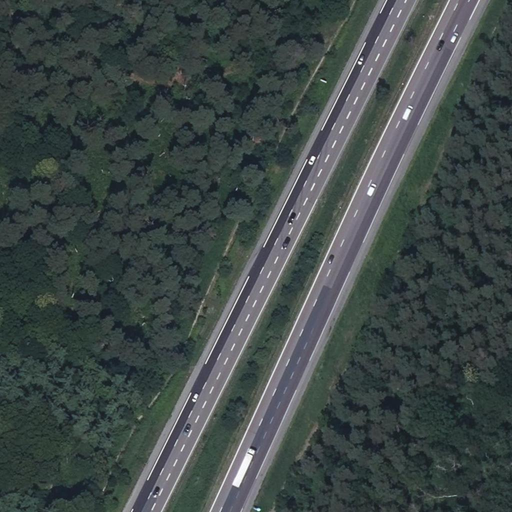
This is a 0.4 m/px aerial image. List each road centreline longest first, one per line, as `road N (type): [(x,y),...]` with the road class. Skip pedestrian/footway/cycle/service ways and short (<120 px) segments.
road 1 (track): [(93,511),(184,351),(353,0)]
road 2 (trunk): [(400,0),(146,511)]
road 3 (trunk): [(224,511),(464,0)]
